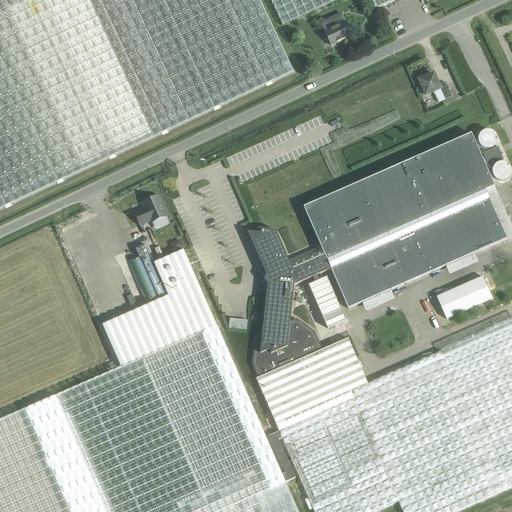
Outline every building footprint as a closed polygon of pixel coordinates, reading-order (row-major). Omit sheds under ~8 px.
[(260,0),(0,0),(0,209),(294,72),(260,0)] [(270,0),(283,26),(338,0),(370,0),(375,10),(396,0),(270,0)] [(329,40),(332,46),(352,36),(346,22),(325,32),(326,34),(324,34),(323,36),(325,40),(327,41),(329,40)] [(441,89),(445,100),(452,97),(446,83),(439,85),(434,74),(419,80),(426,95),(441,89)] [(252,365),(258,378),(323,350),(314,331),(297,319),(291,321),(295,285),(331,269),(349,309),(511,237),(511,226),(472,134),(304,207),(321,247),(289,261),(276,231),(258,229),(260,233),(248,232),(266,275),(265,277),(266,282),(268,284),(262,334),(255,337),(252,365)] [(496,146),(481,153),(487,166),(502,159),(496,146)] [(143,203),(146,209),(142,211),(141,210),(134,213),(140,226),(151,221),(152,223),(167,216),(158,196),(143,203)] [(150,253),(146,245),(136,249),(140,258),(150,253)] [(0,511),(298,511),(184,250),(154,263),(168,296),(102,325),(121,368),(0,420),(0,511)] [(99,362),(52,254),(8,273),(55,381),(99,362)] [(447,320),(492,300),(482,277),(437,297),(447,320)] [(258,378),(257,379),(314,511),(375,511),(399,502),(403,511),(453,511),(511,486),(511,315),(439,347),(441,352),(369,385),(348,339),(323,350),(258,378)]
